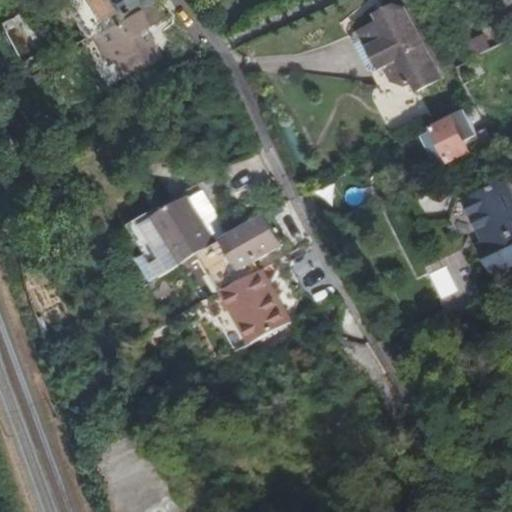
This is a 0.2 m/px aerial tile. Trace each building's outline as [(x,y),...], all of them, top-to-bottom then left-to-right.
[(60,0),(85,44),(91,40),(146,9),(145,7),(148,4),(149,1),(148,0),(60,0)] [(162,21),(153,4),(146,9),(91,40),(104,63),(147,39),(147,38),(139,43),(136,37),(162,21)] [(382,23),(361,33),(382,71),(388,68),(395,83),(410,87),(416,84),(417,87),(443,76),(407,9),(396,5),(379,15),(382,23)] [(21,62),(38,54),(20,15),(3,23),(21,62)] [(382,71),(361,33),(352,37),(373,76),(382,71)] [(160,62),(147,39),(104,63),(108,70),(115,66),(124,82),(160,62)] [(445,80),(443,76),(417,87),(420,93),(445,80)] [(193,115),(206,108),(195,88),(182,95),(193,115)] [(436,129),(437,131),(453,161),(454,164),(473,155),(467,142),(478,136),(466,113),(436,129)] [(453,161),(437,131),(424,137),(441,167),(453,161)] [(511,195),(507,186),(469,205),(489,244),(484,247),(498,275),(511,267),(511,195)] [(157,218),(185,266),(220,246),(192,198),(157,218)] [(284,249),(267,219),(226,243),(242,272),(284,249)] [(431,272),(443,301),(462,293),(450,265),(431,272)] [(226,298),(254,350),(294,328),(279,300),(275,302),(262,278),(226,298)]
